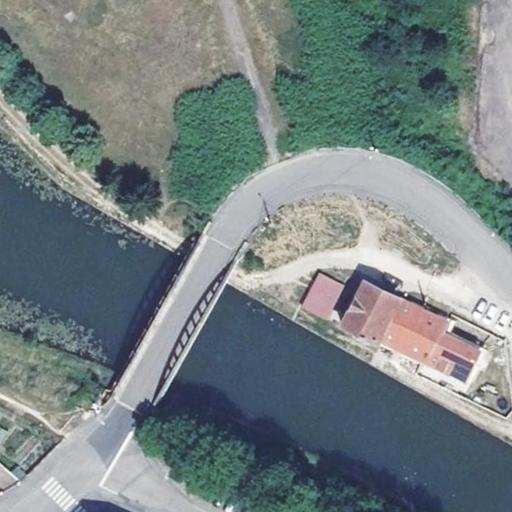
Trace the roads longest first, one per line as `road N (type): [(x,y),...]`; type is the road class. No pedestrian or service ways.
road 1 (residential): [(87,459),(220,240),(277,180),(345,166),(390,176),(429,199),(511,280)]
road 2 (track): [(511,291),(451,284),(356,255),(245,279),(87,180),(0,93)]
road 3 (track): [(227,0),(277,180)]
